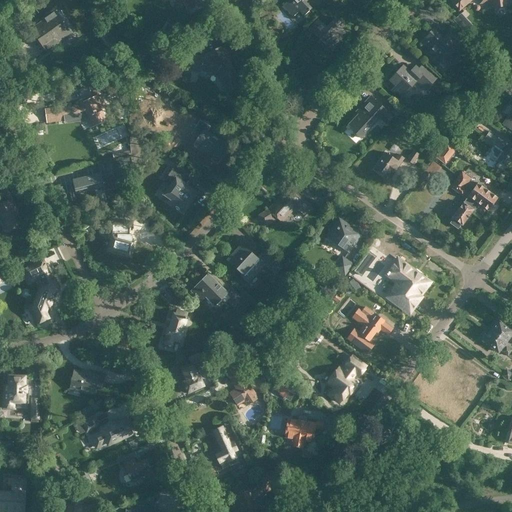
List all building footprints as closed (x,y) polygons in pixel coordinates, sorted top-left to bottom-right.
[(288,0),(283,5),(293,16),(299,10),(304,15),(312,8),(303,0),(288,0)] [(453,0),(452,1),(459,9),(469,0),(480,0),(481,3),(493,1),(493,4),(494,5),(504,3),(506,2),(505,0),(453,0)] [(204,1),(194,9),(199,15),(209,7),(204,1)] [(47,25),(35,34),(47,52),(60,43),(58,41),(71,32),(55,10),(42,19),(47,25)] [(343,24),(336,18),(326,28),(324,26),(324,25),(318,19),(305,33),(310,38),(314,33),(325,44),(328,41),(334,47),(344,36),(338,30),(343,24)] [(445,40),(433,29),(422,42),(436,55),(438,52),(446,59),(448,57),(453,61),(459,55),(456,52),(464,43),(452,33),(445,40)] [(228,92),(241,86),(227,57),(228,56),(223,47),(206,55),(207,58),(189,56),(188,69),(218,71),(228,92)] [(26,68),(33,79),(42,72),(35,62),(26,68)] [(435,74),(424,64),(421,67),(418,64),(409,74),(403,68),(392,80),(397,84),(390,91),(399,99),(405,92),(416,80),(423,86),(427,90),(440,78),(435,74)] [(447,85),(444,82),(441,79),(438,82),(444,88),(447,85)] [(511,95),(511,93),(511,82),(508,80),(502,89),(511,95)] [(111,89),(110,81),(90,83),(90,92),(91,92),(94,98),(81,104),(81,105),(45,109),(46,123),(65,120),(65,117),(86,115),(92,127),(105,120),(101,111),(106,108),(98,91),(111,89)] [(387,124),(393,117),(371,96),(362,105),(365,107),(348,125),(346,127),(347,129),(349,127),(361,138),(380,117),(387,124)] [(392,111),(397,116),(401,111),(397,107),(392,111)] [(463,120),(475,129),(482,119),(471,110),(463,120)] [(508,116),(503,123),(511,129),(511,110),(508,116)] [(210,161),(224,143),(221,141),(226,135),(209,119),(199,132),(196,129),(197,127),(193,123),(190,127),(196,135),(190,142),(210,150),(204,156),(210,161)] [(489,134),(483,142),(492,148),(491,149),(492,157),(499,162),(497,165),(497,167),(501,170),(503,170),(505,166),(506,167),(511,159),(511,149),(508,147),(507,147),(504,145),(505,145),(489,134)] [(143,138),(132,138),(132,161),(143,161),(143,138)] [(457,150),(447,142),(436,157),(446,165),(457,150)] [(414,150),(407,159),(414,163),(420,154),(414,150)] [(130,156),(129,151),(113,154),(114,160),(130,156)] [(375,168),(390,178),(404,158),(399,155),(396,159),(386,153),(375,168)] [(184,177),(173,169),(165,179),(171,184),(164,195),(186,210),(198,193),(181,181),(184,177)] [(115,188),(112,172),(101,175),(100,174),(85,177),(82,178),(73,181),(76,194),(103,187),(104,191),(115,188)] [(475,208),(478,204),(488,211),(497,198),(486,190),(486,187),(481,184),(479,185),(478,184),(475,188),(468,183),(472,178),(466,174),(466,175),(462,172),(458,177),(465,182),(460,188),(469,195),(468,197),(474,201),(471,206),(475,208)] [(458,177),(450,188),(466,199),(452,218),(453,219),(450,223),(458,229),(461,225),(462,225),(475,208),(471,206),(474,201),(468,197),(469,195),(460,188),(465,182),(458,177)] [(8,229),(22,223),(14,208),(15,207),(9,194),(10,193),(7,186),(0,189),(0,198),(5,196),(8,201),(0,205),(0,217),(2,222),(4,221),(8,229)] [(293,192),(289,188),(270,210),(258,217),(263,224),(275,216),(281,221),(294,208),(304,216),(311,207),(293,191),(293,192)] [(361,234),(341,220),(337,226),(335,225),(327,236),(349,252),(361,234)] [(130,256),(133,246),(131,245),(131,244),(130,243),(131,242),(126,241),(123,240),(123,223),(110,223),(110,237),(113,237),(110,251),(130,256)] [(246,252),(240,246),(233,253),(234,254),(228,261),(242,274),(241,276),(247,282),(264,264),(276,275),(283,267),(265,250),(258,258),(248,249),(246,252)] [(26,268),(23,270),(30,284),(36,281),(40,288),(33,306),(31,308),(37,323),(39,322),(48,318),(46,312),(48,306),(50,307),(53,298),(51,298),(53,292),(59,289),(53,278),(50,279),(48,275),(49,274),(43,260),(28,268),(27,267),(26,268)] [(395,265),(388,276),(398,283),(387,297),(398,306),(402,301),(413,309),(422,297),(420,296),(431,282),(420,274),(419,275),(414,272),(415,271),(403,262),(399,267),(395,265)] [(227,294),(209,274),(191,291),(200,300),(205,296),(214,306),(222,299),(226,303),(230,298),(239,306),(241,305),(245,309),(253,301),(243,291),(240,294),(233,288),(227,294)] [(353,279),(349,282),(356,291),(360,287),(353,279)] [(171,304),(183,308),(185,300),(173,296),(171,304)] [(354,329),(347,337),(367,353),(374,344),(369,340),(378,328),(380,329),(388,334),(393,328),(384,321),(365,306),(362,311),(359,309),(353,317),(364,326),(359,332),(354,329)] [(169,325),(168,328),(164,343),(172,345),(173,340),(180,342),(187,317),(186,317),(187,313),(177,310),(176,314),(174,314),(170,326),(169,325)] [(504,343),(511,332),(511,331),(498,321),(489,332),(504,343)] [(321,336),(310,328),(306,334),(316,342),(321,336)] [(489,332),(483,341),(497,351),(499,349),(502,350),(506,345),(504,343),(489,332)] [(507,354),(511,349),(506,345),(502,350),(507,354)] [(212,346),(204,350),(210,362),(217,358),(212,346)] [(199,353),(190,357),(188,358),(191,365),(180,370),(182,373),(178,375),(184,390),(187,391),(188,393),(204,385),(197,370),(205,366),(199,353)] [(365,367),(352,356),(345,365),(347,367),(343,372),(340,370),(334,378),(340,382),(330,395),(340,402),(345,395),(347,396),(357,383),(352,379),(356,373),(359,375),(365,367)] [(247,382),(237,366),(233,360),(223,367),(236,388),(230,393),(237,405),(244,400),(248,406),(260,399),(248,381),(247,382)] [(104,383),(105,376),(90,372),(90,374),(74,371),(70,389),(95,394),(98,381),(104,383)] [(25,377),(10,376),(9,385),(4,385),(4,391),(1,391),(1,403),(3,403),(3,407),(14,408),(14,403),(29,404),(29,392),(27,392),(27,386),(24,386),(25,377)] [(293,387),(281,378),(273,389),(285,398),(293,387)] [(94,416),(82,421),(87,431),(90,430),(93,435),(91,436),(96,447),(107,443),(108,444),(133,433),(131,430),(133,429),(129,420),(127,421),(126,418),(118,422),(117,420),(109,424),(109,425),(101,429),(102,431),(99,432),(97,427),(98,426),(94,416)] [(288,419),(285,437),(294,438),(293,446),(303,448),(304,440),(313,441),(315,429),(315,428),(323,430),(324,422),(323,422),(323,424),(305,421),(305,420),(300,419),(299,420),(288,419)] [(73,425),(58,433),(61,439),(67,436),(69,441),(79,436),(73,425)] [(230,442),(223,425),(213,430),(223,451),(215,454),(219,463),(220,462),(223,469),(230,466),(230,464),(238,460),(233,448),(237,446),(235,440),(230,442)] [(239,440),(246,445),(249,440),(243,435),(239,440)] [(141,476),(142,479),(154,474),(147,459),(137,463),(134,458),(124,463),(132,481),(141,476)] [(50,460),(43,468),(56,480),(63,472),(50,460)] [(87,477),(84,471),(70,478),(76,483),(87,477)] [(238,486),(233,489),(236,496),(235,496),(242,511),(248,511),(259,507),(258,506),(276,482),(265,473),(251,491),(251,489),(241,493),(238,486)] [(0,509),(23,510),(25,477),(14,477),(13,493),(0,492),(0,509)] [(68,498),(67,511),(81,511),(82,499),(68,498)]
